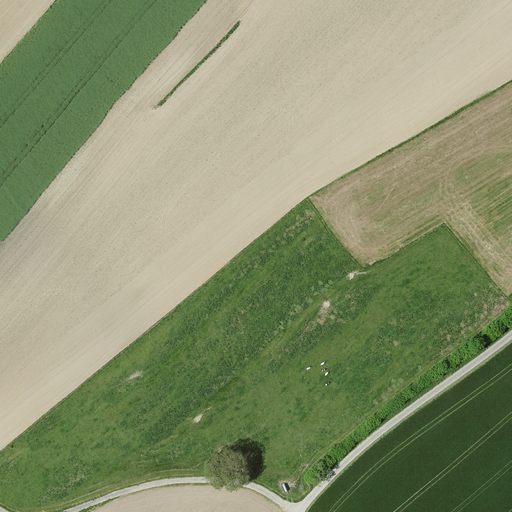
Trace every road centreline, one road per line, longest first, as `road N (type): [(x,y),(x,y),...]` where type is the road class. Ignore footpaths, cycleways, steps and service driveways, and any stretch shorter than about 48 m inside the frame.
road 1 (track): [(302,511),(377,433),(511,332)]
road 2 (track): [(290,511),(236,479),(201,477),(129,488),(71,511)]
